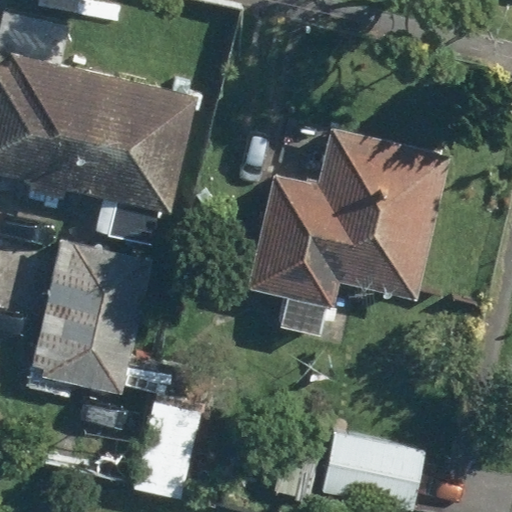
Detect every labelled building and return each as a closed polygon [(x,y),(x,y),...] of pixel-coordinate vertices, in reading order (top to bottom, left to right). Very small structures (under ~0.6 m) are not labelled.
[(3,45),(0,56),(0,167),(161,204),(188,88),(3,45)] [(311,179),(267,168),(241,279),(327,299),(333,273),(408,290),(441,150),(324,122),(311,179)] [(55,236),(26,368),(123,389),(162,208),(85,191),(75,240),(55,236)] [(196,407),(145,397),(128,485),(180,495),(196,407)] [(424,445),(329,428),(318,490),(413,507),(424,445)]
